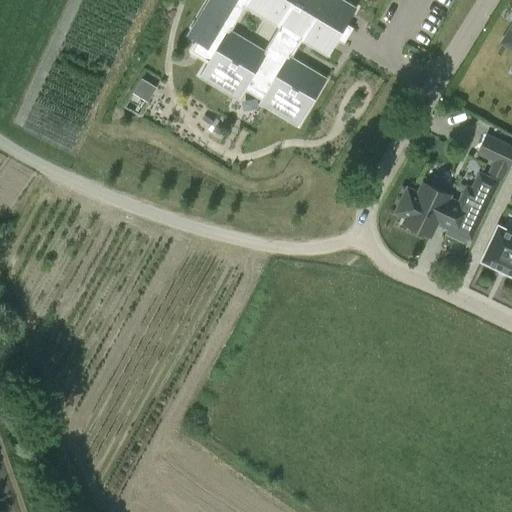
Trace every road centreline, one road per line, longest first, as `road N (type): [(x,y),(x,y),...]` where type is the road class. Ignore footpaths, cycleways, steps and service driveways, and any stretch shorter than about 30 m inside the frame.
road 1 (unclassified): [(365,239),(305,251),(209,234),(79,186),(0,141)]
road 2 (residential): [(365,239),(369,194),(488,0)]
road 3 (residential): [(511,327),(394,272),(365,239)]
